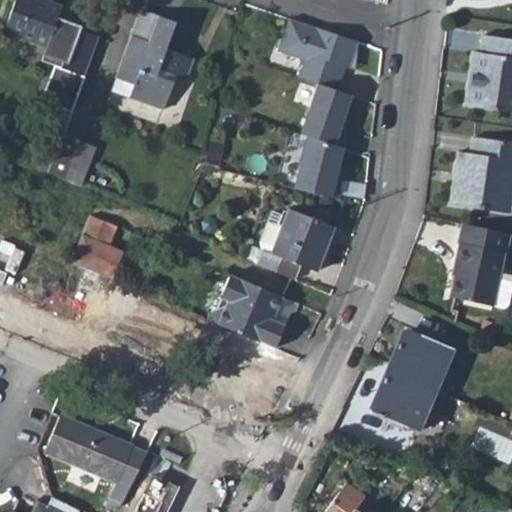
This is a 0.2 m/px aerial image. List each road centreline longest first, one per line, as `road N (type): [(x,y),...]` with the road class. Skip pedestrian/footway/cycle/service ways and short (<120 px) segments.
road 1 (residential): [(284,460),(400,218),(426,0)]
road 2 (residential): [(284,460),(0,341)]
